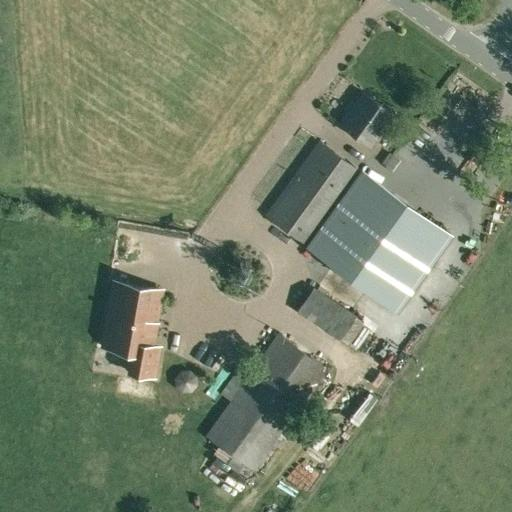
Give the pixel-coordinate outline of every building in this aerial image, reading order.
[(370,146),(393,114),(361,91),(338,123),(370,146)] [(359,171),(333,151),(327,147),(318,140),(265,214),(280,225),(307,244),(351,182),(352,181),(359,171)] [(362,190),(316,253),(382,300),(427,237),(362,190)] [(254,304),(262,292),(245,280),(237,292),(254,304)] [(161,290),(113,281),(102,347),(132,352),(128,372),(153,376),(159,347),(151,346),(161,290)] [(341,337),(356,314),(313,286),(299,308),(341,337)] [(219,393),(229,400),(205,434),(254,470),(327,367),(278,332),(248,374),(238,367),(219,393)] [(376,392),(356,417),(365,424),(384,398),(376,392)]
